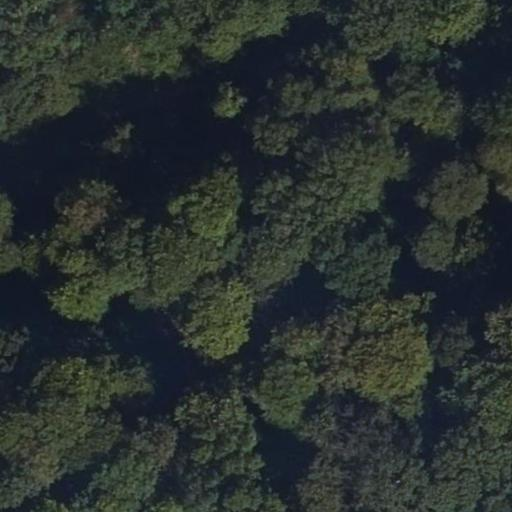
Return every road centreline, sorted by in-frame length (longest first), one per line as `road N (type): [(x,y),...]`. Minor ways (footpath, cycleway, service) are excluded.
road 1 (track): [(160,97),(364,214),(456,511)]
road 2 (unknown): [(356,0),(0,176)]
